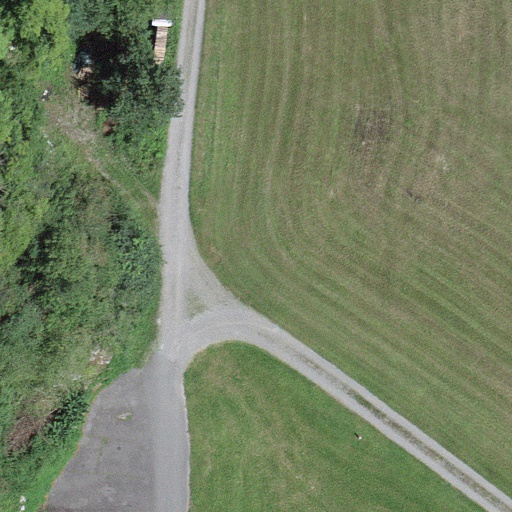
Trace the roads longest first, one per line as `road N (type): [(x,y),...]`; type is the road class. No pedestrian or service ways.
road 1 (track): [(175,297),(243,320),(506,511)]
road 2 (track): [(193,0),(175,173),(175,297)]
road 3 (track): [(175,297),(172,511)]
